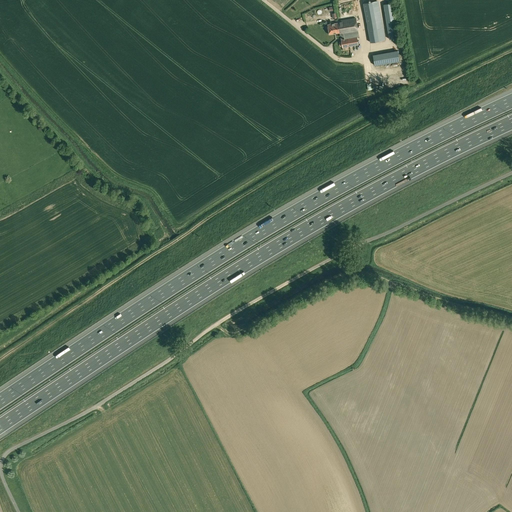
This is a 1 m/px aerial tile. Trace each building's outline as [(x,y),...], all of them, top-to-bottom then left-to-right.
[(363,3),(370,43),(386,40),(379,0),(363,3)] [(389,39),(396,38),(398,38),(392,3),(383,4),(389,39)] [(357,37),(360,36),(359,30),(358,31),(356,18),(338,21),(338,23),(328,24),(329,34),(340,33),(342,47),(358,45),(357,37)] [(397,50),(373,55),(375,65),(399,61),(397,50)] [(479,106),(466,111),(467,114),(480,109),(479,106)] [(202,259),(190,265),(192,269),(204,264),(202,259)]
